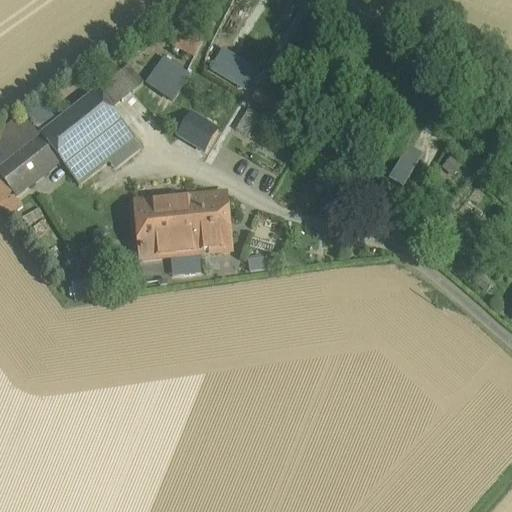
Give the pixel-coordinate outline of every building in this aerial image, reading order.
[(221,50),(209,72),(245,92),(258,70),(221,50)] [(129,68),(97,94),(111,112),(144,86),(129,68)] [(165,104),(179,79),(165,70),(150,96),(165,104)] [(289,110),(260,92),(253,104),(282,121),(289,110)] [(97,94),(40,139),(60,164),(79,188),(108,164),(113,160),(134,144),(135,143),(111,112),(97,94)] [(247,138),(259,119),(248,113),(237,132),(247,138)] [(222,142),(185,117),(173,136),(210,161),(222,142)] [(40,139),(0,171),(0,178),(16,199),(60,164),(40,139)] [(113,160),(118,167),(140,149),(135,143),(134,144),(113,160)] [(424,157),(410,148),(390,183),(404,191),(424,157)] [(118,167),(113,160),(108,164),(114,171),(118,167)] [(226,198),(136,207),(141,263),(176,260),(178,279),(202,276),(200,257),(231,254),(226,198)] [(511,220),(498,240),(511,248),(511,247),(511,220)] [(202,271),(233,270),(233,256),(201,258),(202,271)] [(85,302),(118,297),(115,281),(83,286),(85,302)]
